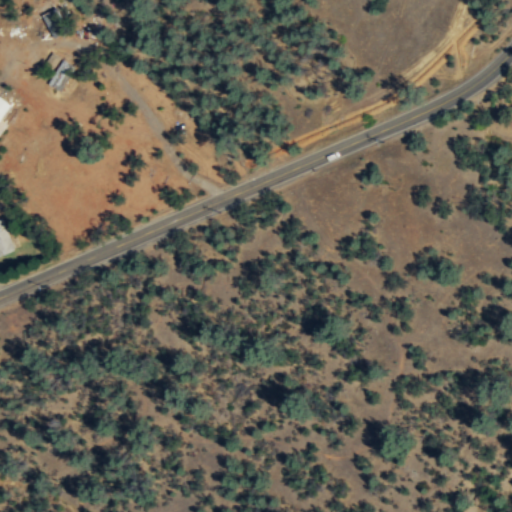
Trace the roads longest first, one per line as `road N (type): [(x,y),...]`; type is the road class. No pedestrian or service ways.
road 1 (tertiary): [(0,295),(435,106),(511,51)]
road 2 (track): [(144,402),(195,439),(261,437),(343,457),(376,434),(400,371),(395,333),(370,279),(311,223),(289,169)]
road 3 (track): [(76,511),(82,456),(127,431),(145,406),(142,391),(105,353),(27,319)]
road 4 (track): [(312,159),(329,118),(411,70),(448,36),(468,0)]
